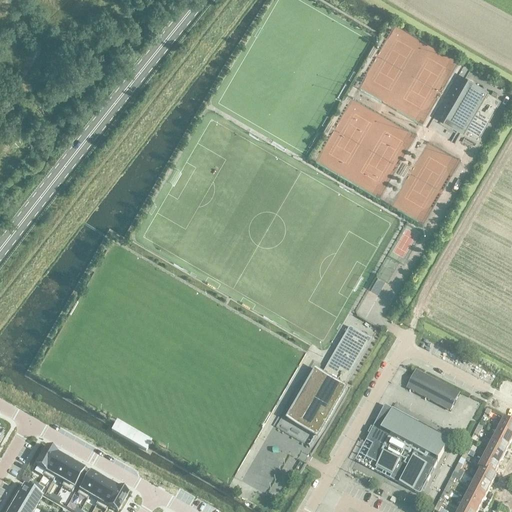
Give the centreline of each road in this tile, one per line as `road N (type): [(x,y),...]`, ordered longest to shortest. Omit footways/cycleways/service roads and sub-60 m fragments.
road 1 (primary): [(193,0),(0,238)]
road 2 (track): [(403,344),(511,144)]
road 3 (residential): [(309,511),(403,344)]
road 4 (residential): [(154,493),(28,423)]
road 5 (track): [(511,67),(392,0)]
road 6 (residential): [(403,344),(511,400)]
